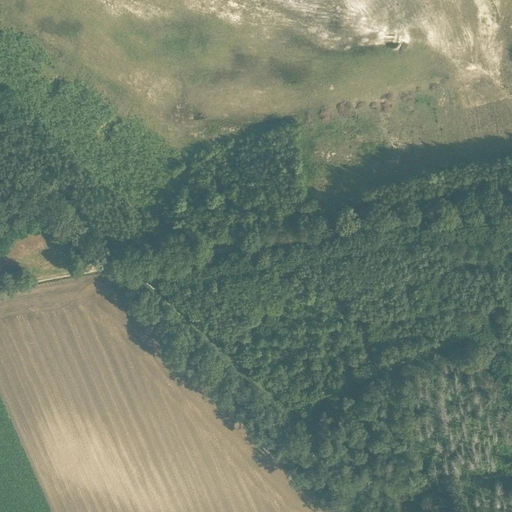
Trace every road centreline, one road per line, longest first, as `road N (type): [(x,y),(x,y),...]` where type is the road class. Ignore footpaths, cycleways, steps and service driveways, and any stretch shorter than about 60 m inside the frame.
road 1 (track): [(104,268),(402,218),(511,215)]
road 2 (track): [(0,163),(104,268)]
